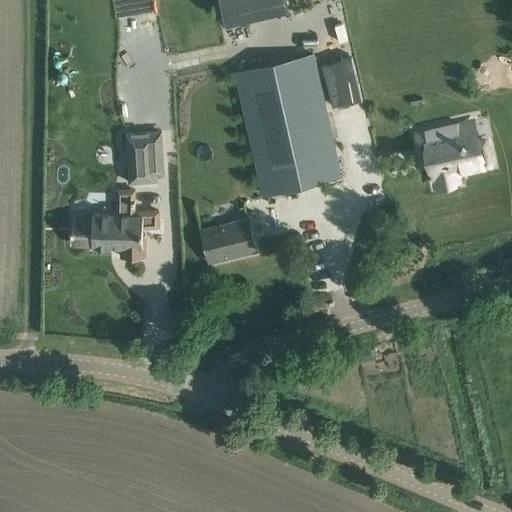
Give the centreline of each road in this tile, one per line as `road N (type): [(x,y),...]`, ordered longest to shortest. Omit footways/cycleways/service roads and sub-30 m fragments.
road 1 (unclassified): [(205,395),(243,359),(511,286)]
road 2 (unclassified): [(497,511),(205,395)]
road 3 (unclassified): [(205,395),(106,373),(0,364)]
